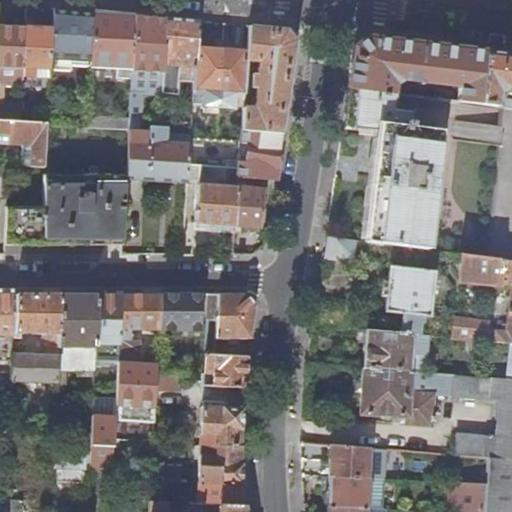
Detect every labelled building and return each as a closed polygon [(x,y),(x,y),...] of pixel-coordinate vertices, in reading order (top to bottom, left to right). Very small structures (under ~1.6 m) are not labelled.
[(74,10),(53,8),(52,27),(51,46),(50,69),(50,70),(72,70),(72,65),(91,66),(91,61),(94,11),(74,10)] [(115,13),(94,11),(91,61),(91,66),(131,68),(134,15),(115,13)] [(149,16),(134,15),(131,68),(131,70),(163,72),(163,64),(166,18),(149,16)] [(181,19),(166,18),(163,64),(195,66),(196,46),(198,21),(181,19)] [(24,26),(0,25),(0,67),(22,68),(22,63),(24,26)] [(52,27),(24,26),(22,63),(22,68),(22,75),(35,76),(36,69),(50,70),(50,69),(51,46),(52,27)] [(285,29),(249,26),(247,50),(246,60),(257,61),(256,73),(251,73),(250,87),(255,87),(253,108),(243,107),(241,130),(280,133),(288,83),(294,42),(285,29)] [(355,46),(348,87),(383,92),(393,93),(394,85),(402,80),(448,85),(455,81),(459,86),(457,100),(479,103),(485,51),(423,44),(366,37),(355,46)] [(221,48),(196,46),(195,66),(193,91),(202,91),(202,106),(234,108),(235,93),(244,94),(246,60),(247,50),(221,48)] [(511,54),(485,51),(479,103),(495,105),(498,92),(503,89),(506,90),(506,93),(511,94),(511,54)] [(22,68),(0,67),(0,81),(22,82),(22,75),(22,68)] [(130,91),(142,91),(162,92),(163,72),(131,70),(130,91)] [(342,127),(359,129),(378,132),(372,186),(374,187),(370,224),(366,223),(364,241),(362,256),(425,262),(427,249),(441,130),(412,126),(412,122),(409,122),(411,111),(391,109),(394,93),(393,93),(383,92),(348,87),(346,101),(342,127)] [(406,95),(455,101),(456,94),(453,93),(407,88),(406,95)] [(21,92),(0,91),(0,120),(20,121),(21,92)] [(129,118),(129,119),(141,120),(142,91),(130,91),(129,118)] [(511,99),(503,98),(502,107),(505,107),(511,108),(511,99)] [(511,259),(511,108),(505,107),(495,188),(487,257),(511,259)] [(89,116),(88,128),(128,130),(129,119),(129,118),(89,116)] [(129,119),(128,130),(128,138),(126,175),(126,179),(187,183),(187,176),(188,164),(189,146),(166,144),(167,127),(150,125),(149,131),(140,131),(141,120),(129,119)] [(0,120),(0,142),(33,144),(32,166),(44,167),(47,125),(47,122),(20,121),(0,120)] [(275,172),(280,133),(241,130),(240,140),(240,141),(246,142),(247,143),(245,161),(239,161),(238,167),(237,177),(274,179),(275,172)] [(187,183),(184,221),(195,222),(195,223),(234,226),(237,185),(237,177),(238,167),(225,166),(223,164),(203,163),(200,165),(188,164),(187,176),(187,183)] [(6,207),(4,245),(46,245),(46,240),(77,240),(105,240),(123,240),(126,179),(126,175),(80,175),(43,175),(43,206),(6,207)] [(264,191),(272,192),(274,179),(237,177),(237,185),(234,226),(235,226),(260,228),(264,191)] [(356,240),(326,236),(324,243),(323,251),(322,258),(349,262),(353,259),(356,240)] [(511,341),(511,259),(487,257),(475,255),(460,253),(457,279),(511,284),(505,330),(493,329),(492,340),(510,342),(511,341)] [(422,315),(429,316),(433,287),(435,270),(390,266),(388,281),(383,280),(381,295),(386,295),(384,310),(401,312),(399,332),(405,333),(412,333),(417,334),(418,321),(421,322),(422,315)] [(433,287),(429,316),(444,317),(447,289),(433,287)] [(0,336),(13,337),(15,295),(3,295),(0,295),(0,336)] [(57,354),(59,295),(40,295),(15,295),(13,337),(13,339),(20,340),(20,334),(41,335),(40,356),(12,355),(10,400),(10,410),(18,410),(19,381),(57,383),(57,381),(57,371),(57,354)] [(95,344),(97,295),(77,295),(59,295),(57,354),(57,371),(63,371),(93,371),(94,348),(95,348),(95,344)] [(118,345),(120,295),(108,295),(97,295),(95,344),(118,345)] [(139,295),(120,295),(118,345),(118,351),(114,417),(114,423),(113,429),(153,432),(155,392),(156,376),(156,374),(156,364),(141,363),(143,340),(130,339),(130,329),(158,330),(160,295),(139,295)] [(176,295),(160,295),(158,330),(200,330),(201,313),(200,313),(188,313),(189,295),(176,295)] [(201,295),(189,295),(188,313),(200,313),(201,295)] [(246,295),(207,295),(206,321),(217,321),(216,340),(249,339),(254,305),(246,295)] [(342,310),(314,308),(312,325),(340,327),(342,310)] [(342,310),(340,327),(348,328),(353,328),(355,312),(342,310)] [(488,320),(454,316),(452,337),(486,340),(488,320)] [(217,321),(206,321),(203,375),(213,375),(212,388),(243,389),(245,363),(246,356),(214,355),(215,340),(216,340),(217,321)] [(399,332),(364,329),(363,367),(393,369),(410,371),(425,372),(426,344),(412,343),(412,333),(405,333),(399,332)] [(393,369),(363,367),(362,389),(360,424),(386,426),(387,415),(406,417),(406,423),(431,424),(432,395),(408,393),(410,371),(393,369)] [(488,459),(511,460),(511,378),(508,378),(425,372),(410,371),(408,393),(432,395),(496,398),(492,434),(456,431),(453,455),(488,459)] [(180,374),(156,374),(156,376),(155,392),(179,392),(180,374)] [(199,446),(241,447),(243,409),(201,407),(199,446)] [(114,423),(114,417),(92,416),(91,432),(91,443),(91,446),(113,447),(113,441),(113,429),(114,423)] [(91,443),(91,432),(82,431),(81,442),(91,443)] [(55,441),(53,469),(85,470),(86,453),(71,452),(71,442),(55,441)] [(113,447),(112,454),(133,454),(134,442),(113,441),(113,447)] [(361,448),(328,445),(327,476),(360,478),(368,478),(369,448),(361,448)] [(99,467),(111,467),(112,459),(112,454),(113,447),(91,446),(90,466),(99,467)] [(197,484),(243,486),(242,470),(241,447),(199,446),(197,484)] [(384,479),(385,450),(369,448),(368,478),(384,479)] [(511,511),(511,460),(488,459),(486,484),(484,511),(511,511)] [(153,483),(175,483),(175,466),(154,466),(153,483)] [(360,478),(327,476),(327,489),(326,506),(367,508),(368,491),(368,478),(360,478)] [(384,479),(368,478),(368,491),(367,508),(377,509),(382,509),(383,487),(384,479)] [(484,511),(486,484),(443,482),(443,486),(449,487),(447,511),(484,511)] [(243,486),(197,484),(196,505),(244,507),(243,486)] [(155,487),(154,503),(178,504),(179,488),(155,487)] [(6,511),(21,511),(22,500),(6,499),(6,511)] [(165,511),(166,511),(175,511),(244,511),(244,507),(196,505),(149,503),(148,511),(165,511)]
